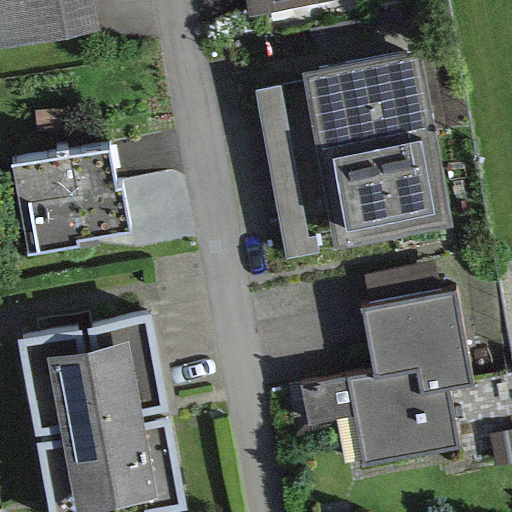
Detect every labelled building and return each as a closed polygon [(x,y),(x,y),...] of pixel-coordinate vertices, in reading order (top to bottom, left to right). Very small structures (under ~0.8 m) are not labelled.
[(0,0),(0,26),(88,12),(85,0),(0,0)] [(330,0),(246,0),(249,15),(330,0)] [(432,126),(417,43),(311,62),(325,144),(432,126)] [(446,208),(432,126),(325,144),(340,227),(446,208)] [(128,221),(112,136),(20,152),(35,237),(128,221)] [(369,266),(372,293),(453,284),(450,257),(369,266)] [(441,295),(352,310),(364,377),(343,381),(356,458),(447,442),(437,388),(456,385),(441,295)] [(148,306),(29,327),(61,511),(180,491),(148,306)]
